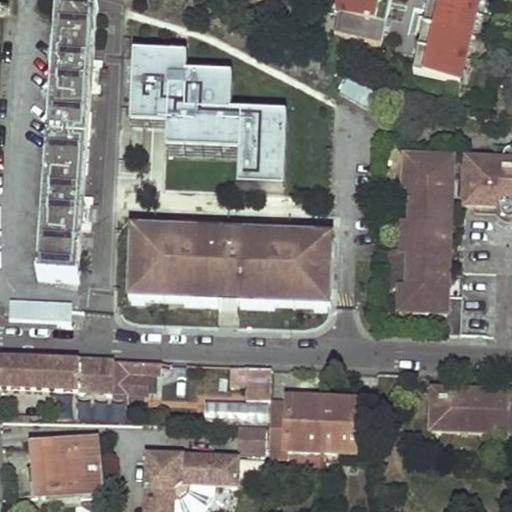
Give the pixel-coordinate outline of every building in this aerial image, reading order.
[(342,0),(334,38),(382,49),(392,0),(342,0)] [(431,0),(415,75),(459,84),(477,0),(431,0)] [(94,62),(99,11),(58,7),(40,283),(80,286),(83,234),(91,234),(93,206),(86,205),(93,93),(100,94),(102,63),(94,62)] [(191,61),(138,59),(135,115),(171,117),(170,132),(169,155),(242,159),(240,194),(286,196),(290,122),(234,119),(236,82),(190,80),(191,61)] [(135,115),(134,130),(170,132),(171,117),(135,115)] [(451,178),(452,160),(414,159),(404,166),(403,190),(410,190),(409,225),(402,225),(401,250),(408,251),(406,287),(400,287),(398,305),(405,313),(445,315),(445,321),(461,323),(461,301),(446,300),(446,292),(441,291),(442,284),(446,284),(448,257),(445,257),(447,224),(449,224),(451,192),(441,191),(442,178),(451,178)] [(511,172),(495,172),(495,177),(489,176),(489,162),(467,161),(465,205),(495,206),(495,205),(495,199),(511,200),(511,172)] [(511,163),(489,162),(489,176),(495,177),(495,172),(511,172),(511,163)] [(441,191),(451,192),(451,178),(442,178),(441,191)] [(511,200),(495,199),(495,205),(502,206),(501,208),(502,209),(502,211),(503,213),(506,214),(510,214),(511,213),(511,200)] [(378,229),(354,228),(353,259),(377,260),(378,229)] [(327,299),(329,257),(319,246),(251,243),(251,239),(215,237),(214,240),(146,237),(134,249),(133,292),(143,304),(185,305),(186,295),(217,297),(239,298),(272,299),(272,309),(317,311),(327,299)] [(185,310),(216,311),(217,297),(186,295),(185,305),(185,310)] [(272,299),(239,298),(239,312),(272,313),(272,309),(272,299)] [(7,305),(7,324),(70,327),(71,308),(7,305)] [(445,338),(461,338),(461,323),(445,321),(445,338)] [(0,360),(0,392),(114,398),(114,396),(147,397),(147,378),(160,378),(161,367),(79,363),(78,365),(0,360)] [(275,374),(233,372),(233,392),(249,392),(248,405),(273,406),(273,400),(275,374)] [(511,431),(511,396),(463,395),(463,397),(458,397),(458,393),(434,392),(432,424),(440,432),(459,433),(460,431),(469,431),(469,433),(504,434),(505,432),(511,431)] [(273,406),(270,463),(284,463),(285,453),(354,457),(357,406),(273,400),(273,406)] [(202,421),(183,421),(183,422),(183,430),(202,430),(202,421)] [(183,422),(174,422),(174,430),(183,430),(183,422)] [(45,471),(48,498),(103,494),(99,444),(33,452),(35,472),(45,471)] [(242,462),(149,459),(147,511),(208,511),(211,508),(212,505),(213,502),(215,498),(215,495),(216,492),(240,492),(242,462)] [(35,472),(38,499),(48,498),(45,471),(35,472)]
